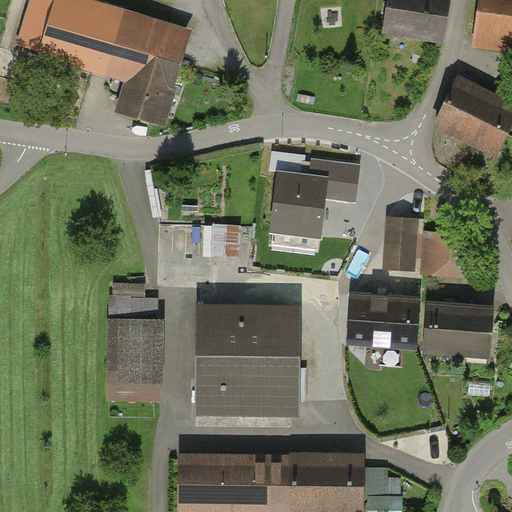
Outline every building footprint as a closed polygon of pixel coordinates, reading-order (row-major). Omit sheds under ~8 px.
[(192,30),(88,0),(56,0),(41,54),(130,80),(122,110),(166,122),(192,30)] [(446,0),(390,0),(386,31),(441,39),(446,0)] [(511,0),(484,0),(479,36),(511,40),(511,0)] [(511,113),(511,107),(459,82),(440,122),(495,149),(511,113)] [(310,182),(280,178),(274,232),(320,238),(324,199),(354,202),(358,168),(313,163),(310,182)] [(418,219),(390,217),(386,268),(415,270),(418,219)] [(466,242),(422,239),(420,272),(464,275),(466,242)] [(418,296),(355,291),(351,340),(414,346),(418,296)] [(494,305),(429,301),(427,342),(492,346),(494,305)] [(296,303),(198,304),(199,416),(297,414),(296,303)] [(163,319),(109,319),(110,394),(163,394),(163,319)] [(224,435),(185,435),(185,511),(362,511),(362,457),(224,457),(224,435)]
